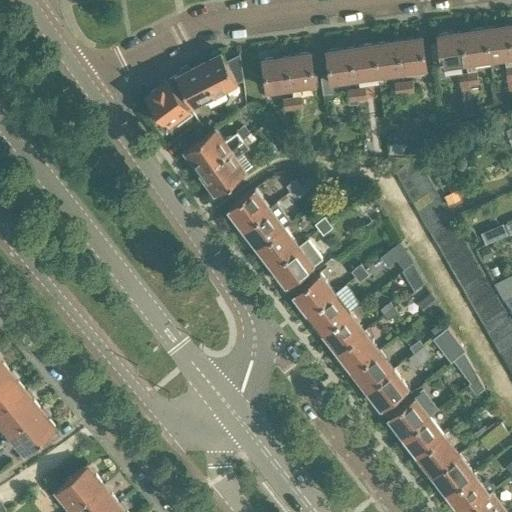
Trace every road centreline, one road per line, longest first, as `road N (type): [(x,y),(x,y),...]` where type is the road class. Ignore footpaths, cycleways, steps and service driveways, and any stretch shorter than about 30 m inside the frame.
road 1 (tertiary): [(222,401),(0,122)]
road 2 (residential): [(255,327),(82,78)]
road 3 (residential): [(0,230),(161,414),(205,411)]
road 4 (residential): [(82,78),(202,21),(347,0)]
road 5 (residential): [(0,300),(178,511)]
road 6 (residential): [(401,511),(255,327)]
road 7 (tertiary): [(311,511),(222,401)]
